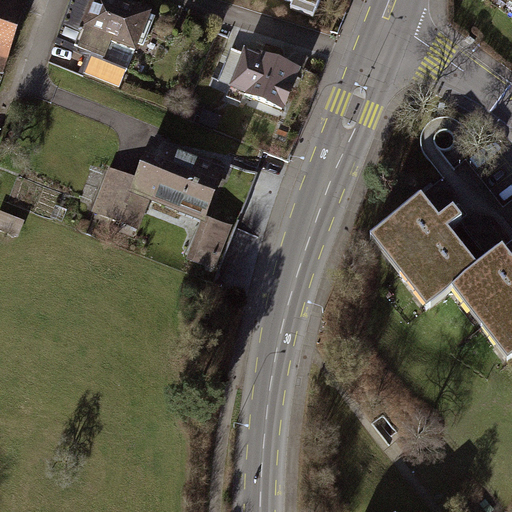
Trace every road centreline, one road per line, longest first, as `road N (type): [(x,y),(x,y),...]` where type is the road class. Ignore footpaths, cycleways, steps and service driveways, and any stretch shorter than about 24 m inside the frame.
road 1 (tertiary): [(381,25),(282,298),(258,430),(254,511)]
road 2 (residential): [(511,112),(381,25)]
